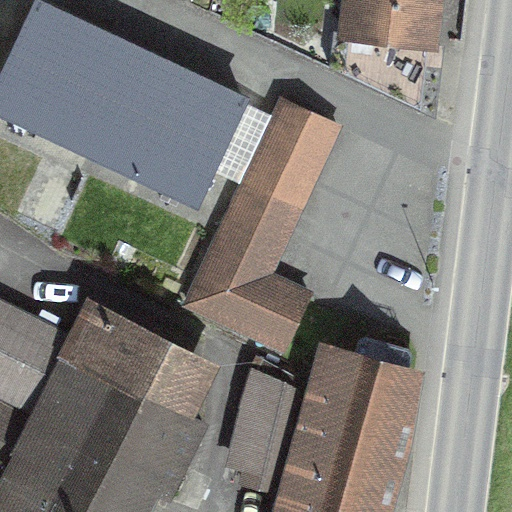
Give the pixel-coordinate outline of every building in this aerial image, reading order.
[(447,0),(352,0),(347,53),(441,65),(447,0)] [(190,83),(89,38),(32,14),(0,86),(0,111),(204,201),(245,107),(190,83)] [(342,141),(285,114),(188,321),(287,367),(311,315),(270,296),(342,141)] [(0,409),(38,428),(77,347),(0,309),(0,409)] [(160,511),(224,375),(91,314),(77,347),(38,428),(0,511),(160,511)] [(397,511),(430,388),(318,359),(278,511),(397,511)] [(291,400),(255,390),(228,483),(263,494),(291,400)]
